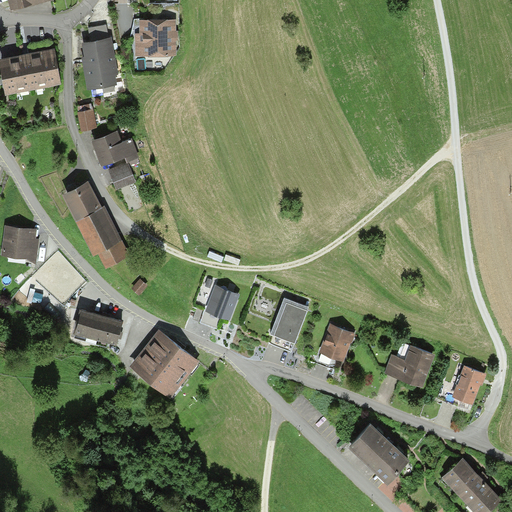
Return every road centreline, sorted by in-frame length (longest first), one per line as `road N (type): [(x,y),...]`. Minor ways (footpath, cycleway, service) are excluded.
road 1 (track): [(434,0),(467,253),(501,378),(473,444)]
road 2 (residential): [(0,144),(49,226),(111,290),(250,374)]
road 3 (track): [(453,145),(299,263),(220,265),(157,242)]
road 4 (residential): [(250,374),(257,367),(307,379),(511,459)]
road 5 (residential): [(157,242),(111,204),(78,139),(67,95),(65,18)]
road 6 (unclassified): [(250,374),(394,511)]
road 7 (unknown): [(252,269),(212,135)]
